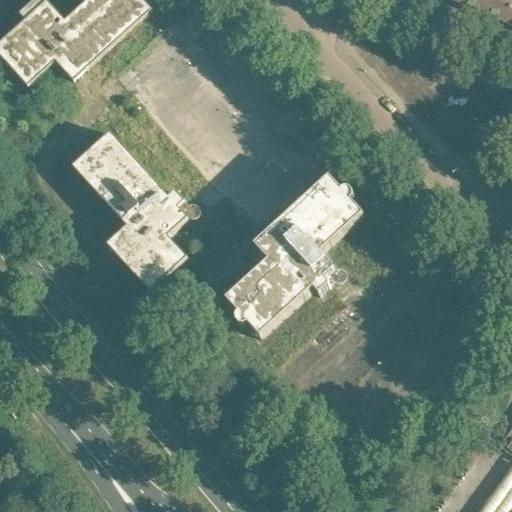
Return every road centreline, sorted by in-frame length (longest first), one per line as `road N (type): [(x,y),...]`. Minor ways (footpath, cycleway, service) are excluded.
road 1 (secondary): [(233,511),(0,239)]
road 2 (unknown): [(325,364),(418,280),(417,242),(315,123)]
road 3 (residential): [(495,235),(313,46)]
road 4 (unknown): [(315,123),(245,168),(211,160),(142,75)]
road 5 (secondary): [(56,413),(160,511)]
road 6 (residential): [(511,52),(389,0)]
